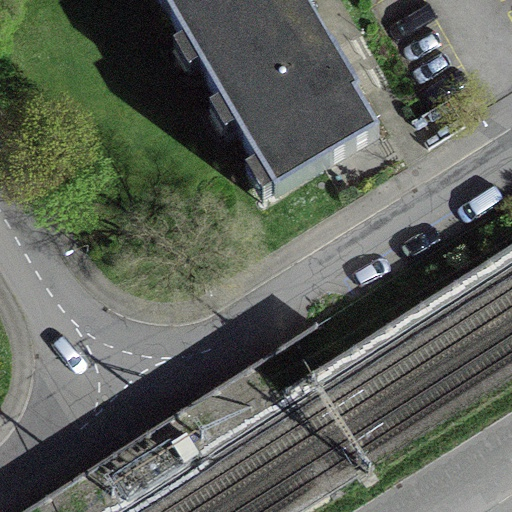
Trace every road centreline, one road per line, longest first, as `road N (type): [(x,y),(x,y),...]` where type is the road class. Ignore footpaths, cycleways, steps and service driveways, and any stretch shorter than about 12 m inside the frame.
road 1 (residential): [(511,158),(198,359),(114,361)]
road 2 (residential): [(114,361),(57,320),(0,221)]
road 3 (residential): [(114,361),(69,436),(0,477)]
